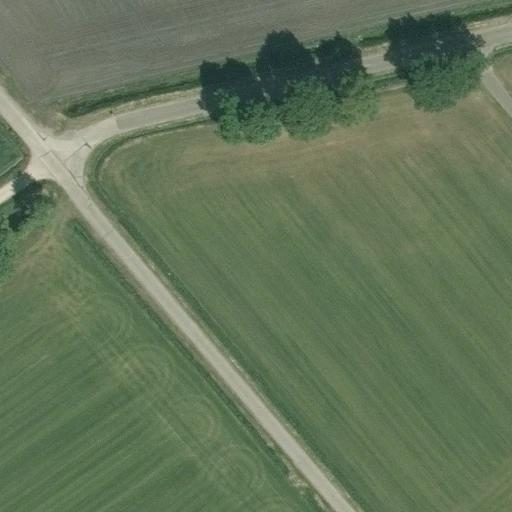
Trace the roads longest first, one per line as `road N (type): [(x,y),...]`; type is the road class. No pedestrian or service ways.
road 1 (unclassified): [(48,161),(102,128),(511,30)]
road 2 (unclassified): [(344,511),(48,161)]
